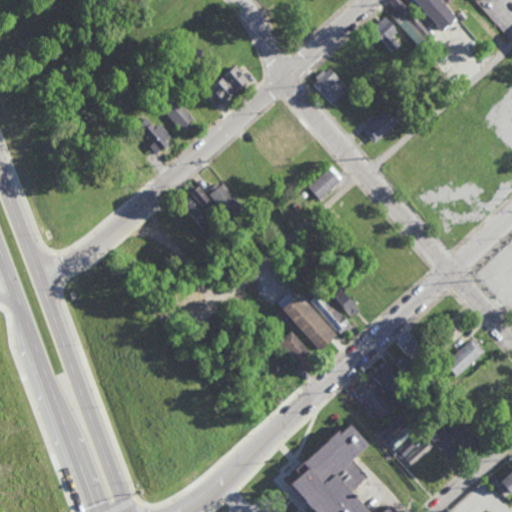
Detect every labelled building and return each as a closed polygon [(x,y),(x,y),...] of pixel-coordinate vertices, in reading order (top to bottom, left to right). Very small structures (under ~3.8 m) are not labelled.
[(390,15),(418,46),(432,33),(402,0),(390,0),(389,2),(396,10),(390,15)] [(411,0),(433,0),(440,8),(428,18),(411,0)] [(454,0),(455,1),(447,8),(439,0),(454,0)] [(305,39),(292,24),(318,3),(330,18),(305,39)] [(371,31),(385,19),(397,34),(392,38),(401,49),(393,56),(371,31)] [(220,102),(248,85),(238,67),(209,85),(220,102)] [(312,86),(331,107),(349,90),(329,69),(325,73),(323,71),(314,79),(317,82),(312,86)] [(181,132),(193,120),(171,95),(158,107),(181,132)] [(363,131),(375,145),(402,121),(390,107),(363,131)] [(148,146),(154,153),(170,138),(157,124),(153,128),(144,117),(135,125),(151,143),(148,146)] [(306,187),(319,200),(342,178),(330,165),(306,187)] [(207,191),(226,219),(240,209),(221,181),(207,191)] [(188,193),(191,198),(182,205),(199,229),(209,222),(204,215),(214,207),(198,186),(188,193)] [(331,295),(349,317),(357,310),(339,288),(331,295)] [(310,300),(338,335),(350,325),(321,291),(310,300)] [(317,351),(334,336),(298,294),(281,308),(317,351)] [(460,332),(447,319),(433,333),(446,346),(460,332)] [(278,342),(302,368),(313,358),(289,331),(278,342)] [(394,343),(410,361),(418,355),(415,351),(420,347),(407,332),(394,343)] [(482,351),(470,338),(443,364),(455,377),(482,351)] [(393,364),(405,376),(413,368),(401,356),(393,364)] [(369,375),(389,396),(402,383),(383,362),(369,375)] [(356,393),(381,419),(394,407),(369,381),(356,393)] [(439,422),(426,431),(447,462),(473,444),(457,420),(444,428),(439,422)] [(285,483),(311,511),(391,511),(387,507),(381,511),(369,511),(352,493),(368,479),(349,458),(365,443),(348,425),(340,432),(335,431),(294,469),(296,474),(285,483)] [(409,435),(403,428),(386,443),(392,450),(409,435)] [(395,451),(401,458),(419,443),(414,436),(395,451)] [(431,447),(424,440),(403,459),(409,466),(431,447)]
